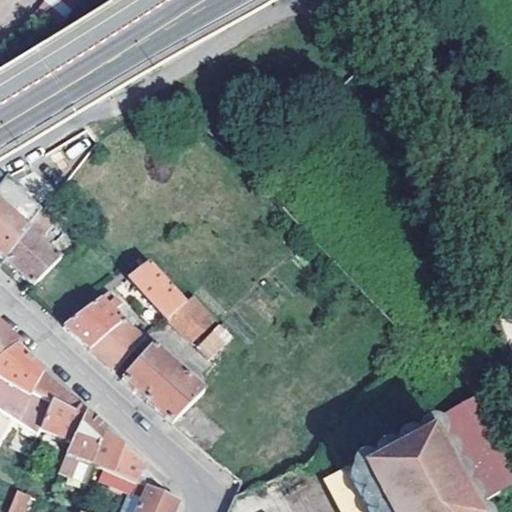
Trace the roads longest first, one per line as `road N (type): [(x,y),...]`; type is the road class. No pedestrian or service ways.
road 1 (residential): [(199,511),(203,494),(195,479),(0,296)]
road 2 (secondary): [(220,0),(0,134)]
